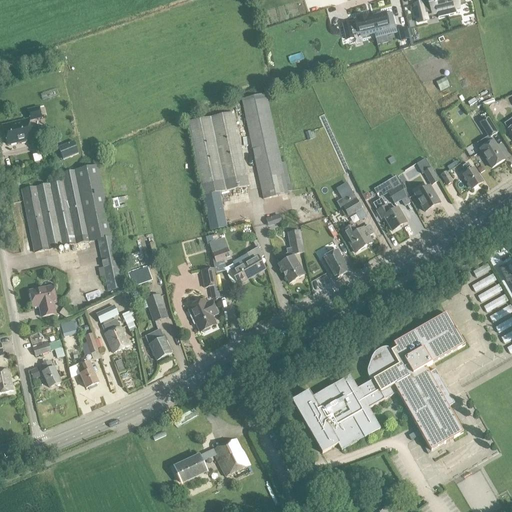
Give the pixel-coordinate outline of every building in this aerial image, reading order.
[(446,9),(443,0),(428,0),(430,4),(423,6),(423,3),(414,5),(419,23),(427,21),(425,14),(446,9)] [(443,0),(446,9),(459,6),(457,0),(443,0)] [(375,30),(375,29),(389,26),(385,13),(374,15),(374,16),(372,17),(375,30)] [(375,30),(372,17),(368,18),(368,15),(357,18),(357,19),(354,20),(355,22),(350,23),(350,22),(343,24),(347,39),(353,38),(352,33),(357,32),(358,34),(360,33),(361,36),(376,33),(375,29),(375,30)] [(408,29),(399,31),(402,45),(412,42),(408,29)] [(242,102),(264,199),(287,194),(265,97),(242,102)] [(39,108),(28,111),(31,121),(42,118),(39,108)] [(191,123),(192,128),(206,196),(219,193),(250,187),(234,114),(191,123)] [(497,134),(488,119),(480,124),(489,138),(497,134)] [(28,121),(3,127),(8,146),(19,143),(21,145),(26,144),(26,141),(33,139),(28,121)] [(405,136),(410,146),(415,144),(411,134),(405,136)] [(74,142),(58,148),(64,161),(80,155),(74,142)] [(493,142),(480,150),(492,169),(505,161),(493,142)] [(452,153),(455,157),(462,152),(459,148),(452,153)] [(422,175),(424,174),(432,187),(439,183),(431,170),(425,160),(416,165),(422,175)] [(466,175),(463,176),(472,190),(482,184),(474,170),(472,171),(468,164),(462,168),(466,175)] [(63,182),(24,190),(36,253),(100,240),(110,292),(123,289),(98,165),(85,168),(85,169),(62,174),(63,182)] [(0,171),(0,188),(9,186),(6,170),(0,171)] [(446,172),(440,176),(446,186),(453,183),(446,172)] [(385,183),(390,192),(388,194),(394,204),(406,197),(395,178),(385,183)] [(408,185),(404,188),(410,197),(414,194),(408,185)] [(363,196),(368,193),(365,187),(359,190),(363,196)] [(415,195),(425,213),(439,204),(429,187),(415,195)] [(220,197),(204,200),(206,207),(206,208),(210,231),(227,228),(220,197)] [(119,226),(132,225),(131,200),(118,200),(119,226)] [(356,200),(343,208),(349,217),(362,210),(356,200)] [(378,212),(382,220),(384,218),(393,232),(406,224),(398,209),(390,214),(386,207),(382,200),(373,204),(378,212)] [(299,215),(308,211),(304,203),(295,207),(299,215)] [(12,216),(18,250),(30,247),(23,214),(12,216)] [(356,254),(358,252),(372,244),(363,230),(356,234),(352,227),(343,232),(347,240),(356,254)] [(276,261),(279,266),(290,285),(305,276),(293,256),(304,254),(300,232),(288,235),(291,249),(286,250),(287,255),(276,261)] [(223,240),(210,245),(217,264),(230,259),(223,240)] [(227,274),(234,286),(238,284),(239,285),(265,270),(260,262),(263,261),(262,259),(264,257),(259,249),(260,248),(256,242),(253,243),(257,249),(247,255),(250,261),(236,269),(233,265),(229,267),(227,269),(227,271),(227,274)] [(338,251),(322,260),(334,281),(349,272),(338,251)] [(467,267),(471,274),(487,267),(483,260),(467,267)] [(506,267),(500,270),(507,283),(510,282),(511,286),(511,276),(511,277),(506,267)] [(133,288),(153,281),(148,268),(129,275),(133,288)] [(221,284),(227,282),(223,269),(217,270),(221,284)] [(213,270),(201,272),(205,289),(209,288),(212,300),(220,299),(218,287),(217,287),(213,270)] [(488,271),(469,281),(472,287),(492,277),(488,271)] [(477,298),(497,288),(494,281),(474,291),(477,298)] [(224,300),(230,298),(227,285),(221,286),(224,300)] [(41,318),(43,318),(57,315),(55,304),(58,303),(54,287),(31,292),(29,292),(32,309),(39,308),(41,318)] [(484,308),(502,298),(499,292),(480,302),(484,308)] [(168,319),(160,295),(145,300),(153,324),(168,319)] [(192,317),(200,333),(203,332),(203,333),(205,334),(210,331),(210,330),(210,329),(216,326),(212,317),(217,315),(211,302),(206,305),(204,301),(189,309),(190,311),(188,311),(188,313),(190,317),(191,317),(192,317)] [(489,318),(509,309),(506,302),(486,311),(489,318)] [(96,316),(101,326),(120,317),(115,307),(96,316)] [(133,311),(122,316),(131,334),(137,331),(133,323),(135,322),(133,311)] [(495,328),(511,320),(511,311),(492,322),(495,328)] [(357,390),(369,410),(397,393),(431,452),(463,434),(448,408),(455,404),(435,371),(429,374),(426,369),(465,347),(447,315),(394,345),(396,350),(391,352),(391,351),(390,351),(389,350),(388,349),(387,349),(386,349),(385,349),(384,349),(383,349),(382,350),(376,353),(371,360),(368,370),(368,371),(367,372),(367,373),(368,375),(368,376),(368,377),(369,379),(371,382),(357,390)] [(120,328),(119,328),(116,321),(102,327),(106,335),(105,335),(113,355),(129,347),(120,328)] [(71,336),(77,335),(76,333),(74,324),(73,322),(67,323),(71,336)] [(501,338),(511,333),(511,325),(498,332),(501,338)] [(164,339),(163,340),(162,338),(163,338),(160,331),(145,338),(149,347),(157,362),(172,355),(164,339)] [(93,336),(85,338),(87,345),(82,347),(85,357),(98,353),(93,336)] [(511,338),(503,342),(507,350),(511,347),(511,338)] [(51,352),(49,345),(33,350),(35,357),(51,352)] [(49,363),(42,366),(45,373),(43,374),(49,389),(60,384),(54,369),(52,370),(49,363)] [(81,364),(76,366),(86,390),(88,389),(89,392),(98,388),(97,385),(98,384),(92,371),(88,364),(83,367),(81,364)] [(37,369),(31,372),(34,380),(40,377),(37,369)] [(0,373),(0,394),(13,392),(10,372),(0,373)] [(380,430),(369,410),(357,390),(350,377),(313,399),(309,392),(292,402),(322,455),(338,445),(341,451),(364,438),(365,439),(380,430)] [(236,440),(212,451),(226,478),(250,467),(244,457),(246,456),(245,453),(243,454),(236,440)] [(305,464),(316,460),(314,456),(303,460),(305,464)] [(183,486),(208,474),(200,457),(175,468),(176,470),(175,472),(176,475),(178,475),(179,478),(179,480),(180,483),(182,483),(183,486)] [(394,502),(390,506),(397,511),(400,511),(403,509),(394,502)]
